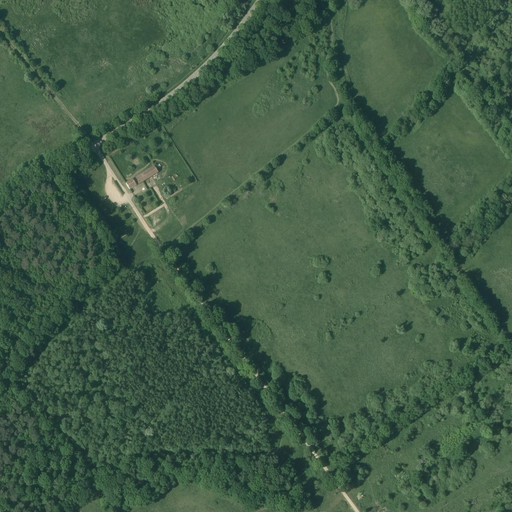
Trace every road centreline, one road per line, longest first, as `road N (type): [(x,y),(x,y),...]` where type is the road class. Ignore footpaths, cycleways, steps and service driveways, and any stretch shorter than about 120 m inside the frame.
road 1 (tertiary): [(0,202),(177,90),(260,0)]
road 2 (track): [(162,249),(357,511)]
